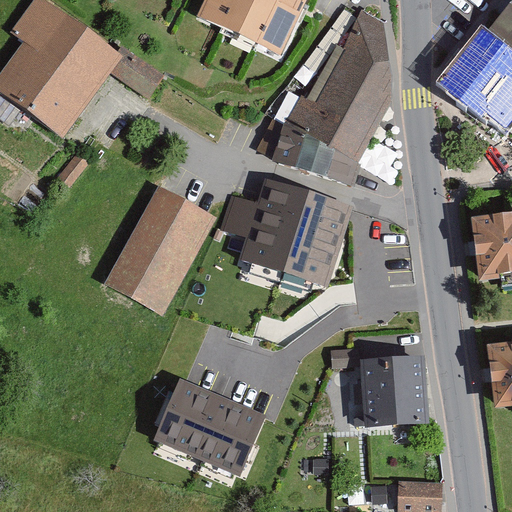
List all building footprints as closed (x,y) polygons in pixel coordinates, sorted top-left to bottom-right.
[(111,57),(36,0),(33,0),(7,35),(21,46),(0,74),(0,104),(56,146),(109,79),(120,62),(111,57)] [(203,0),(196,16),(279,57),(307,0),(203,0)] [(511,9),(489,36),(511,56),(511,9)] [(382,28),(354,14),(309,100),(295,93),(277,128),(356,169),(391,101),(382,28)] [(511,57),(488,37),(443,89),(483,124),(489,117),(508,134),(511,129),(511,57)] [(120,45),(111,57),(120,62),(109,79),(146,102),(164,74),(120,45)] [(233,271),(321,299),(347,219),(259,191),(252,214),(229,207),(218,240),(241,248),(233,271)] [(213,226),(153,194),(100,290),(161,323),(213,226)] [(480,279),(511,275),(511,213),(471,219),(480,279)] [(494,406),(511,404),(511,342),(487,346),(494,406)] [(360,439),(423,435),(419,369),(356,373),(360,439)] [(180,377),(152,440),(242,480),(270,417),(180,377)] [(397,490),(396,511),(437,511),(438,490),(397,490)]
